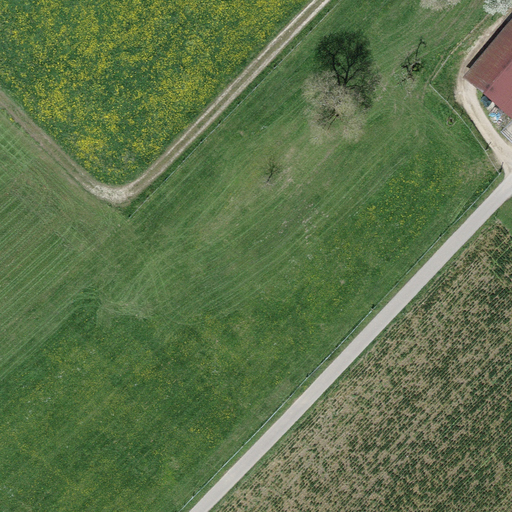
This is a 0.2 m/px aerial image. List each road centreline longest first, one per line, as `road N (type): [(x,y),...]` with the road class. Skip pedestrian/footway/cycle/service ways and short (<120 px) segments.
road 1 (track): [(511,194),(205,511)]
road 2 (track): [(317,0),(126,189),(82,180),(0,106)]
